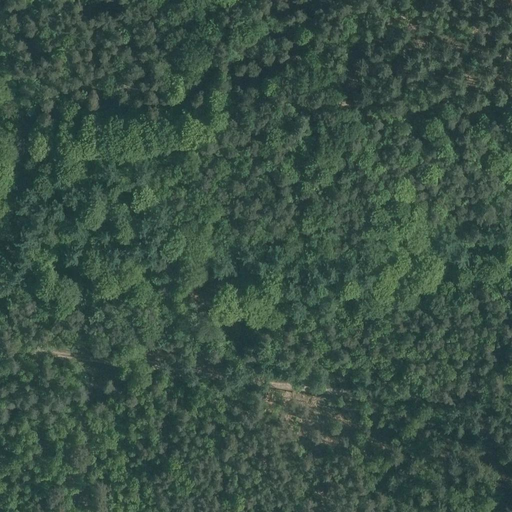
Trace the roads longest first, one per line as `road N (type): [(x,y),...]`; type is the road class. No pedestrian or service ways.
road 1 (track): [(354,395),(16,359),(0,229)]
road 2 (track): [(354,395),(458,395),(511,373)]
